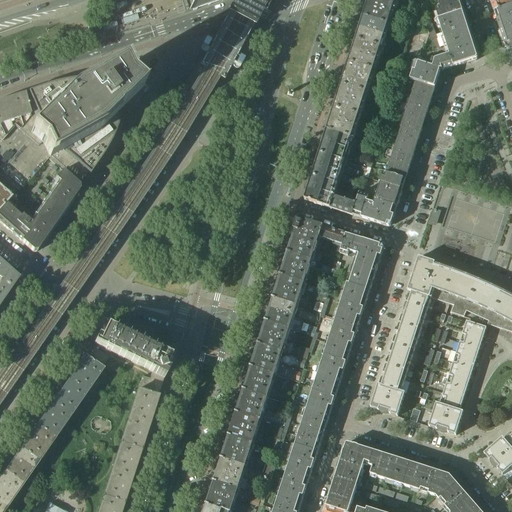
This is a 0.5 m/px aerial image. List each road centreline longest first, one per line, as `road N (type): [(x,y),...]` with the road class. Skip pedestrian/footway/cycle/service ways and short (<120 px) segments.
road 1 (residential): [(89,294),(197,139),(170,117),(57,283)]
road 2 (secondary): [(284,44),(210,319)]
road 3 (secondary): [(0,80),(233,8)]
road 4 (secondary): [(272,200),(344,0)]
road 5 (residential): [(400,241),(451,86),(496,70)]
road 6 (residential): [(343,423),(400,241)]
road 7 (residential): [(505,511),(458,459),(343,423)]
road 8 (secondary): [(171,511),(229,330)]
road 9 (secondary): [(208,331),(153,511)]
road 10 (residential): [(0,423),(89,294)]
road 11 (secondary): [(229,330),(272,200)]
road 12 (residential): [(272,200),(400,241)]
